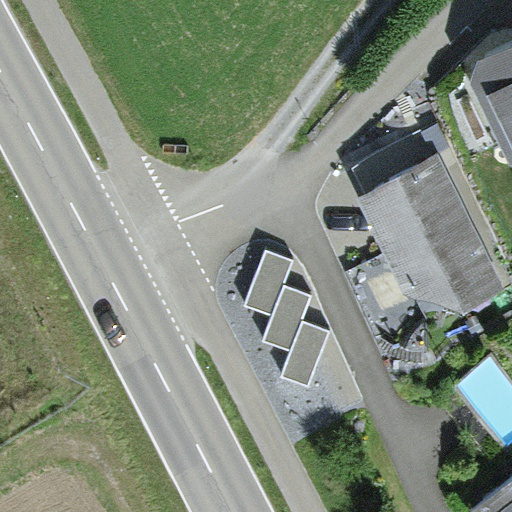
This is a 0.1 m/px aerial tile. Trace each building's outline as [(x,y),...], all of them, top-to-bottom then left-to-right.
[(511,142),(511,46),(471,68),(511,142)] [(493,289),(425,158),(358,193),(405,286),(458,306),(493,289)] [(274,373),(321,380),(329,327),(309,324),(314,291),(290,288),(295,255),(263,251),(255,308),(283,312),(274,373)] [(511,401),(482,361),(452,383),(497,444),(511,433),(511,401)] [(511,511),(511,474),(468,506),(472,511),(511,511)]
